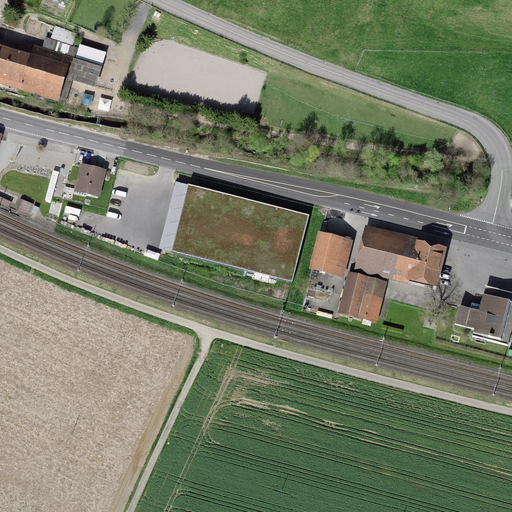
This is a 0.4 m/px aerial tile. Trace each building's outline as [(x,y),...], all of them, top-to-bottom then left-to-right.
[(0,86),(58,104),(72,58),(32,46),(30,51),(0,42),(0,86)] [(99,199),(105,172),(81,166),(75,193),(99,199)] [(309,218),(190,187),(173,253),(292,283),(309,218)] [(340,277),(349,240),(321,233),(312,270),(340,277)] [(367,235),(360,265),(435,284),(442,254),(367,235)] [(378,326),(388,285),(351,275),(340,315),(378,326)] [(509,346),(511,333),(511,301),(486,294),(481,311),(462,306),(457,325),(475,329),(473,336),(509,346)]
